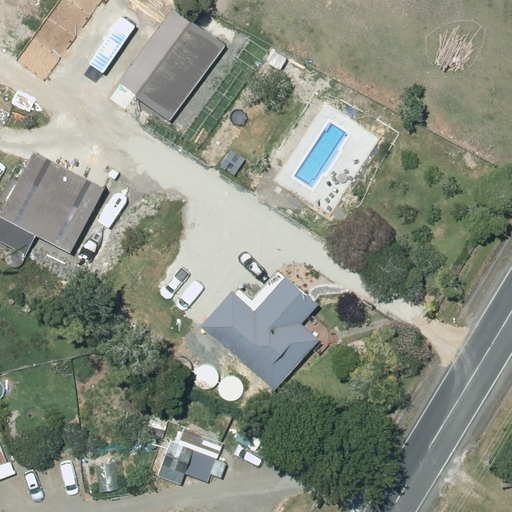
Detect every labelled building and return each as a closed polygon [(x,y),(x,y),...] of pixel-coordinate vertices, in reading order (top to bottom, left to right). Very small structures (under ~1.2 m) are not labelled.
[(178,115),(229,44),(186,14),(136,84),(178,115)] [(103,185),(51,157),(33,148),(0,209),(0,211),(70,248),(103,185)] [(196,319),(202,325),(275,387),(321,333),(308,322),(324,303),(285,270),(254,305),(227,282),(196,319)] [(227,439),(182,419),(163,461),(208,481),(227,439)] [(0,434),(0,478),(13,475),(0,434)]
